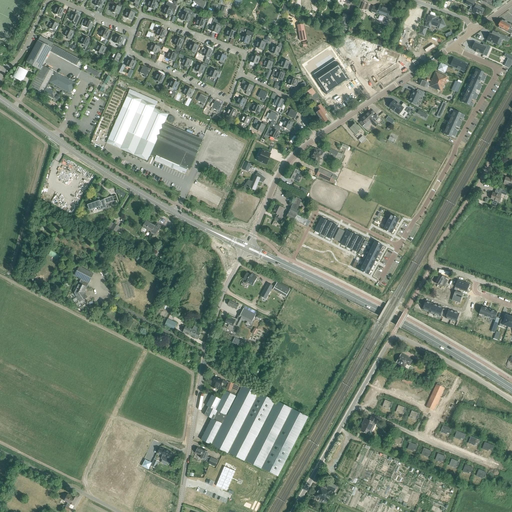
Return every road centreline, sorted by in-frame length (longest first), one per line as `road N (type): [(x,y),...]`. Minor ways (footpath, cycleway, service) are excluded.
road 1 (residential): [(454,45),(498,72),(377,283)]
road 2 (residential): [(252,235),(297,152),(454,45)]
road 3 (tertiary): [(511,389),(406,325),(270,259)]
road 4 (unclassified): [(178,511),(210,334),(245,249)]
road 5 (tertiary): [(222,235),(95,166),(0,98)]
road 6 (unclassified): [(353,404),(395,337),(511,400)]
road 7 (residential): [(477,280),(431,257),(511,119)]
road 8 (residential): [(133,32),(129,54),(221,98),(231,96),(239,74)]
road 9 (residential): [(239,74),(243,53),(141,14),(133,32)]
road 10 (residential): [(486,466),(353,404)]
road 11 (unclassified): [(120,511),(0,451)]
road 12 (unclassified): [(292,511),(353,404)]
